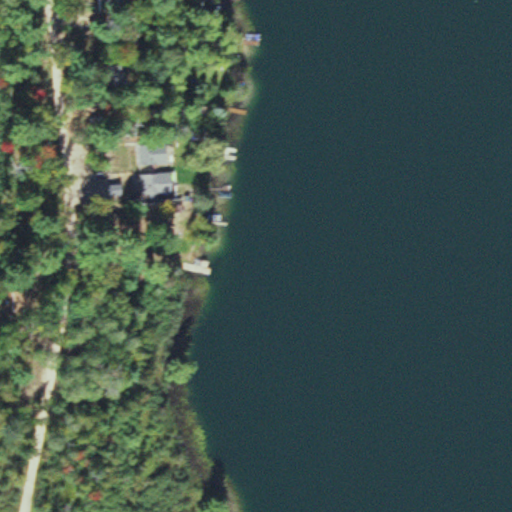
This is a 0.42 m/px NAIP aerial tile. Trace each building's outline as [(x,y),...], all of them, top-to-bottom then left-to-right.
[(102,0),(103,13),(128,13),(128,0),(102,0)] [(133,87),(133,65),(110,65),(110,87),(133,87)] [(143,167),(174,163),(172,143),(140,148),(143,167)] [(144,194),(167,194),(167,175),(144,175),(144,194)] [(114,231),(136,231),(136,215),(114,215),(114,231)] [(13,313),(34,313),(34,292),(13,292),(13,313)]
